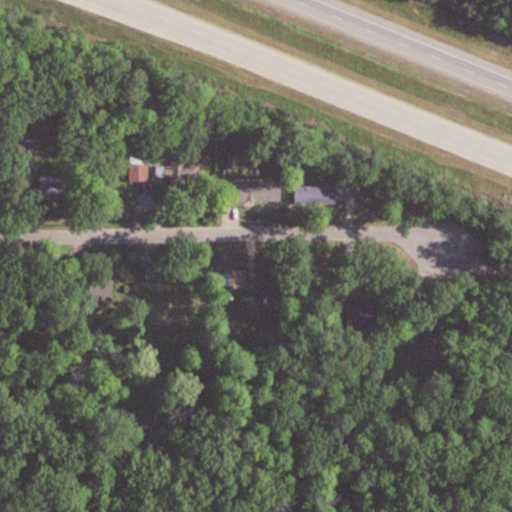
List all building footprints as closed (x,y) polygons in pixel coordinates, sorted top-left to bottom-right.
[(133,160),(191,161),(190,186),(129,183),(133,160)] [(232,179),(232,205),(284,203),(285,180),(232,179)] [(17,180),(16,206),(81,207),(78,183),(17,180)] [(294,188),(294,212),(341,214),(343,188),(294,188)] [(92,279),(90,299),(114,299),(116,281),(92,279)] [(169,299),(169,329),(200,327),(200,298),(169,299)] [(242,302),(242,318),(266,317),(266,299),(242,302)] [(337,300),(338,351),(425,355),(422,333),(384,334),(382,301),(337,300)]
